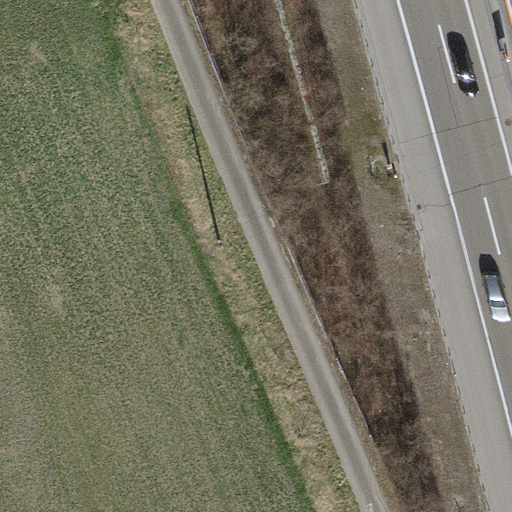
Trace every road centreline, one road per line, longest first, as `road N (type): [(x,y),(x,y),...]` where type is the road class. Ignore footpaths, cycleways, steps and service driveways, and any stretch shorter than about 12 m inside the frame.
road 1 (track): [(169,0),(375,511)]
road 2 (motorway): [(432,0),(511,303)]
